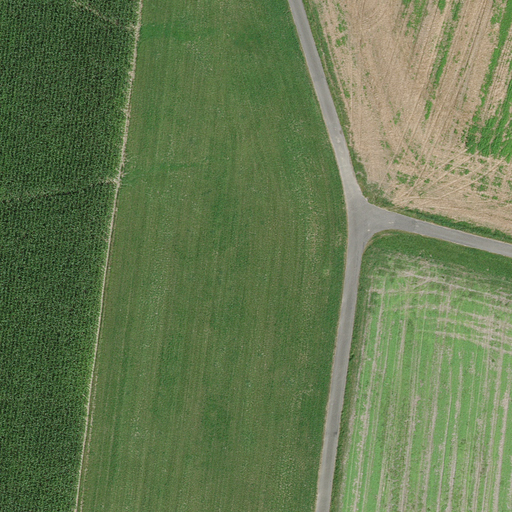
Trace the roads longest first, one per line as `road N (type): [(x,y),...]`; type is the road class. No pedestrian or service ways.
road 1 (track): [(291,0),(355,220),(316,511)]
road 2 (track): [(511,248),(415,224),(355,220)]
